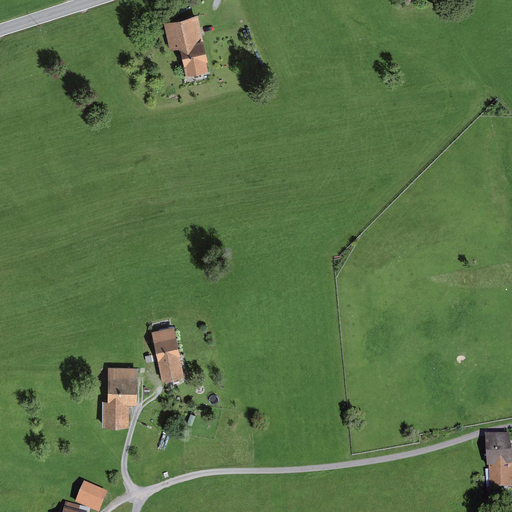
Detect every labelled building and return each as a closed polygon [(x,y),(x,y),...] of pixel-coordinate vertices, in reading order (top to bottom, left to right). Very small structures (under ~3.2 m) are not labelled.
[(210,69),(196,15),(167,23),(182,77),(210,69)] [(183,375),(173,327),(150,332),(160,380),(183,375)] [(133,371),(104,370),(104,425),(126,426),(126,403),(132,403),(133,371)] [(511,436),(489,437),(491,486),(511,485),(511,436)] [(98,511),(105,494),(84,486),(77,505),(94,511),(98,511)]
